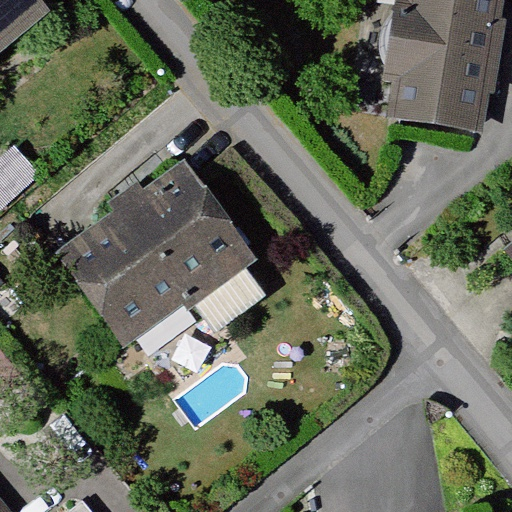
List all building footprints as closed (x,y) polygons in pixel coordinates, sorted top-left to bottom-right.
[(14,0),(0,0),(0,72),(45,36),(14,0)] [(401,0),(372,140),(466,154),(496,0),(401,0)] [(0,200),(37,181),(23,155),(0,166),(0,200)] [(174,180),(48,273),(118,367),(244,278),(174,180)] [(511,249),(495,264),(511,285),(511,249)]
